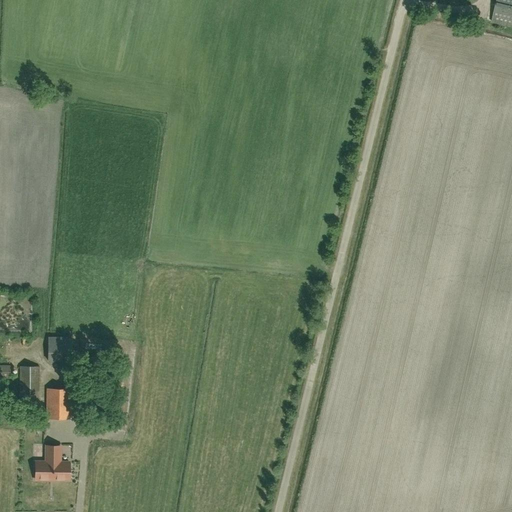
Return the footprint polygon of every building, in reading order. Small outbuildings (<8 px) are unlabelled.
[(511,0),(497,0),(492,22),(511,26),(511,0)] [(7,303),(7,322),(19,322),(19,326),(28,326),(27,303),(7,303)] [(50,362),(72,362),(72,338),(50,338),(50,362)] [(0,378),(9,378),(9,365),(0,364),(0,378)] [(39,402),(39,367),(20,366),(20,401),(39,402)] [(89,381),(89,393),(100,393),(100,381),(89,381)] [(46,419),(70,419),(70,389),(46,389),(46,419)] [(49,479),(52,479),(56,479),(58,480),(65,480),(66,479),(69,479),(69,462),(60,462),(60,446),(46,446),(46,462),(35,462),(35,480),(49,480),(49,479)]
